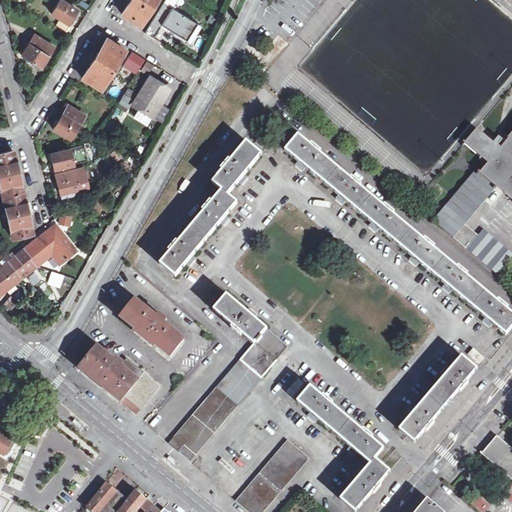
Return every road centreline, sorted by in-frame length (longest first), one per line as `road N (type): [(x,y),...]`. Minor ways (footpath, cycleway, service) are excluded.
road 1 (residential): [(214,262),(283,182),(454,327),(385,407),(309,342)]
road 2 (tertiary): [(255,0),(75,322),(36,369)]
road 3 (unclassified): [(391,511),(511,374)]
road 4 (residential): [(23,133),(98,17)]
road 5 (residential): [(309,342),(214,262)]
